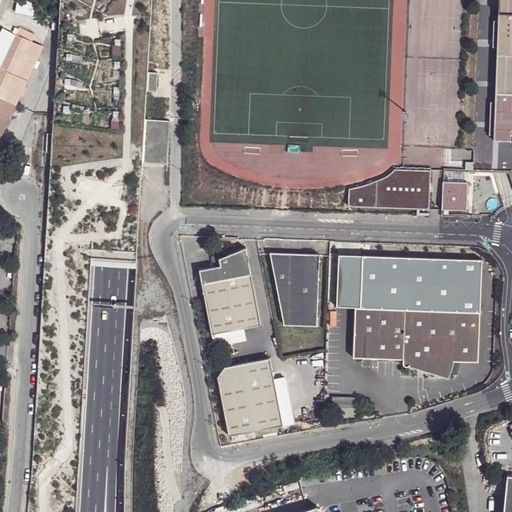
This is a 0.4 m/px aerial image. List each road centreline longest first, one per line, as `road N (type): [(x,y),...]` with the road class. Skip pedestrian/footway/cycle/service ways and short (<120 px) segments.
road 1 (residential): [(504,235),(174,222),(162,243),(179,290),(208,458),(397,428),(511,392)]
road 2 (motorway): [(78,0),(51,511)]
road 3 (motorway): [(102,436),(129,0)]
road 4 (unclassified): [(15,511),(33,221),(21,197)]
road 5 (unknown): [(477,0),(480,137),(511,215)]
